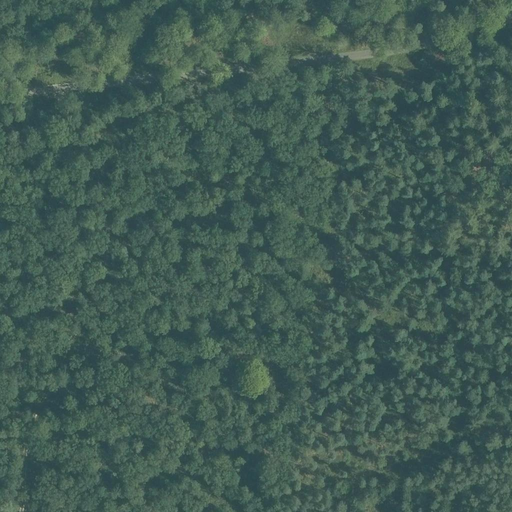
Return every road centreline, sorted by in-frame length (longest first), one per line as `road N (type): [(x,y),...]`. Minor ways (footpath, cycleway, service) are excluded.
road 1 (unclassified): [(0,95),(393,50),(511,19)]
road 2 (track): [(26,511),(41,410),(110,252),(105,195),(64,88)]
